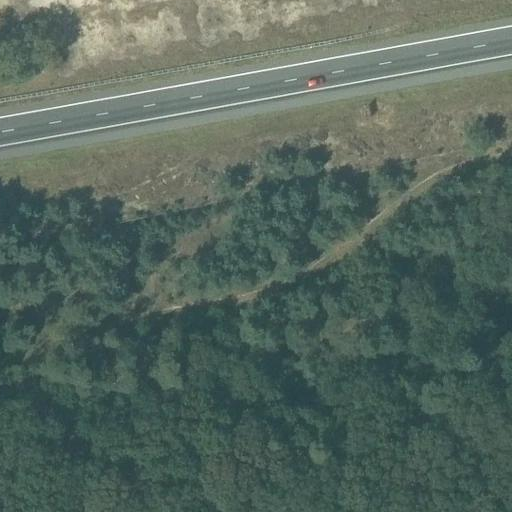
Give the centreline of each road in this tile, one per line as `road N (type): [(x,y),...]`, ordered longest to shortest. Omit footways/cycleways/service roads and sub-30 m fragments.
road 1 (track): [(0,381),(21,358),(62,341),(280,289),(454,170),(511,158)]
road 2 (motorway): [(0,133),(511,40)]
